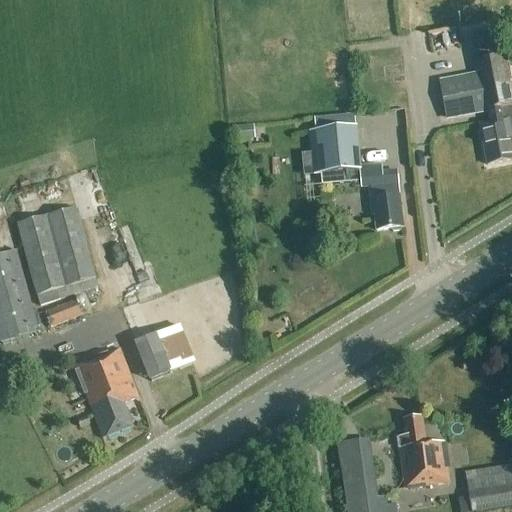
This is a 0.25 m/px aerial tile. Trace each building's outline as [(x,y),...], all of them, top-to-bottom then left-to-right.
[(479,78),(439,86),(446,119),(486,111),(488,125),(478,126),(486,167),(511,162),(511,153),(509,140),(511,139),(511,119),(510,120),(508,109),(511,107),(511,94),(505,58),(499,31),(472,37),(477,63),(476,63),(479,78)] [(353,118),(316,121),(317,134),(322,187),(361,183),(357,131),(355,117),(353,118)] [(252,128),(235,129),(236,142),(253,140),(252,128)] [(403,229),(400,186),(398,174),(368,177),(369,190),(370,189),(371,201),(370,201),(372,217),(375,217),(376,232),(403,229)] [(78,211),(17,227),(37,299),(40,309),(98,291),(95,281),(96,281),(78,211)] [(0,344),(40,334),(17,252),(0,256),(0,344)] [(147,274),(136,278),(141,288),(151,284),(147,274)] [(75,303),(48,314),(44,315),(51,330),(82,318),(75,303)] [(180,327),(135,346),(134,346),(149,385),(196,365),(180,327)] [(124,406),(139,400),(120,351),(75,368),(103,441),(133,430),(124,406)] [(81,432),(92,428),(87,419),(78,423),(81,432)] [(400,451),(399,451),(405,491),(449,485),(443,445),(426,447),(422,420),(403,423),(405,438),(398,439),(400,451)] [(387,511),(386,499),(379,500),(371,441),(339,446),(347,511),(387,511)] [(511,468),(507,469),(467,475),(468,483),(469,490),(471,511),(493,511),(511,509),(511,468)]
